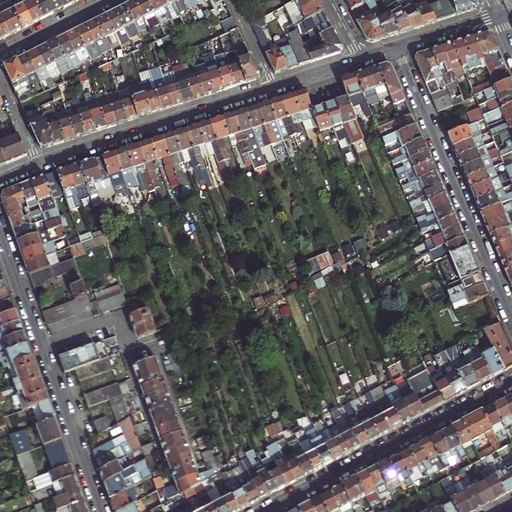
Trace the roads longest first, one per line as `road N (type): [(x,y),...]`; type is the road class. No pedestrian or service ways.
road 1 (residential): [(395,44),(511,318)]
road 2 (residential): [(0,231),(100,511)]
road 3 (residential): [(511,380),(262,511)]
road 4 (tertiary): [(39,162),(271,85)]
road 5 (residential): [(114,0),(0,56)]
